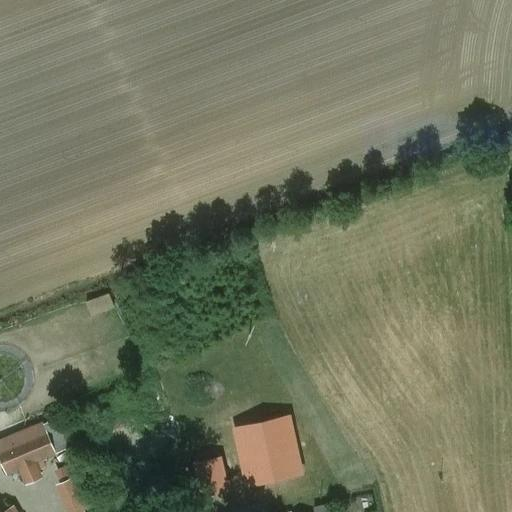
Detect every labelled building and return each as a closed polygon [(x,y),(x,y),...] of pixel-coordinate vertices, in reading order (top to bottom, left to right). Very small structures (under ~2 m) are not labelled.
[(274,417),(220,429),(228,466),(282,455),(274,417)] [(54,419),(33,428),(44,455),(65,446),(54,419)] [(33,428),(0,441),(0,453),(7,470),(44,455),(33,428)] [(282,455),(228,466),(235,501),(289,489),(282,455)] [(75,511),(90,511),(98,509),(84,475),(64,483),(75,511)] [(183,508),(183,484),(153,484),(154,509),(183,508)]
